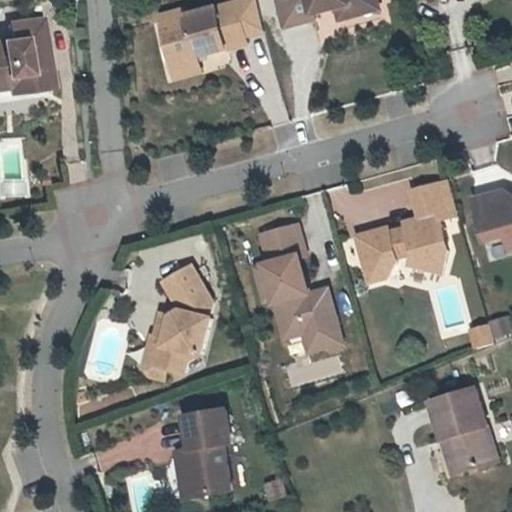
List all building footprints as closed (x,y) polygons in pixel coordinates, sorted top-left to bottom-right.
[(265,32),(255,0),(242,0),(236,2),(245,37),(265,32)] [(276,0),(285,28),(314,20),(312,15),(335,9),(347,5),(348,10),(375,3),(374,0),(276,0)] [(171,61),(196,55),(197,57),(198,57),(247,44),(245,37),(236,2),(187,15),(186,13),(161,20),(171,61)] [(347,5),(335,9),(339,21),(377,10),(375,3),(348,10),(347,5)] [(0,81),(15,79),(16,92),(52,87),(42,19),(10,24),(12,40),(0,41),(0,81)] [(176,79),(202,72),(198,57),(197,57),(196,55),(171,61),(176,79)] [(15,79),(0,81),(0,88),(8,87),(9,93),(16,92),(15,79)] [(445,182),(454,216),(459,214),(450,181),(445,182)] [(391,237),(389,226),(358,235),(371,282),(389,277),(398,260),(397,257),(414,252),(411,264),(443,273),(449,250),(441,219),(454,216),(445,182),(413,191),(421,218),(405,222),(408,233),(391,237)] [(511,200),(508,201),(505,190),(477,199),(489,240),(510,234),(511,241),(511,200)] [(345,343),(330,289),(312,294),(301,258),(308,255),(299,225),(263,235),(272,265),(259,268),(264,287),(273,284),(278,298),(285,327),(303,322),(307,334),(312,353),(345,343)] [(158,365),(170,368),(187,372),(190,361),(199,355),(204,356),(214,318),(211,317),(216,302),(193,266),(166,282),(180,306),(183,310),(174,315),(168,314),(164,313),(158,335),(157,336),(163,346),(158,365)] [(273,284),(264,287),(268,301),(278,298),(273,284)] [(180,306),(168,314),(174,315),(183,310),(180,306)] [(493,323),(499,340),(511,335),(511,331),(508,318),(493,323)] [(303,322),(285,327),(289,339),(307,334),(303,322)] [(491,324),(473,329),(478,347),(496,342),(491,324)] [(152,375),(168,379),(170,368),(158,365),(163,346),(157,336),(158,335),(154,335),(146,365),(152,375)] [(431,404),(453,476),(500,462),(478,390),(431,404)] [(234,495),(225,444),(234,442),(228,410),(181,419),(186,451),(175,454),(184,504),(234,495)] [(284,479),(266,484),(272,503),(290,498),(284,479)]
